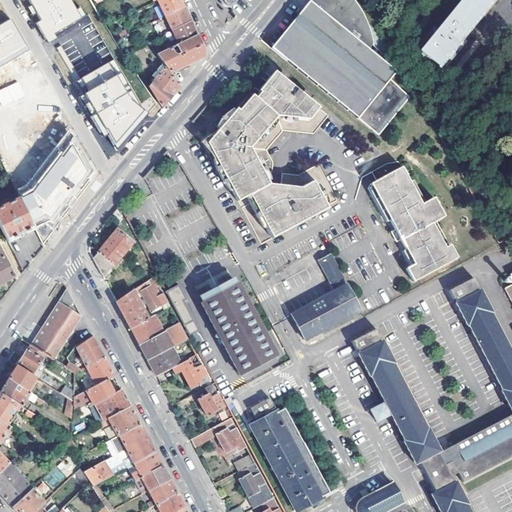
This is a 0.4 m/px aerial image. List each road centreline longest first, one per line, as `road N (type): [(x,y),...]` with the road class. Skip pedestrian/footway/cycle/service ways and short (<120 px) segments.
road 1 (tertiary): [(202,511),(63,248)]
road 2 (secondary): [(63,248),(224,58)]
